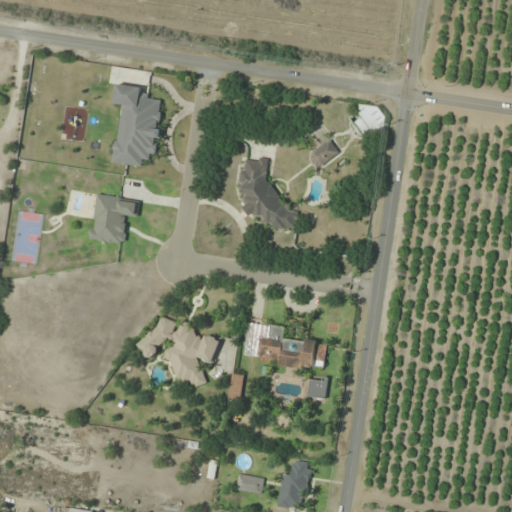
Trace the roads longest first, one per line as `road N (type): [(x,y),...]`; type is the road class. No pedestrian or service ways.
road 1 (tertiary): [(350,511),(429,0)]
road 2 (tertiary): [(415,100),(0,34)]
